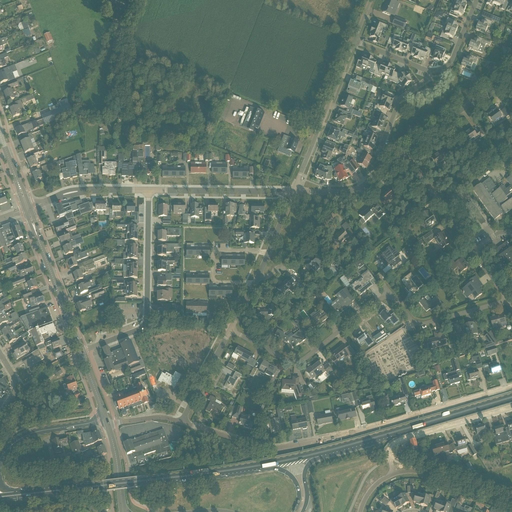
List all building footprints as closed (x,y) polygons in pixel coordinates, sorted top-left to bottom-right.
[(391,0),(387,0),(382,13),(390,16),(394,7),(397,8),(399,4),(396,2),(391,0)] [(455,6),(465,10),(466,6),(467,4),(463,3),(464,0),(454,0),(454,2),(457,3),(455,6)] [(499,9),(504,12),(508,3),(505,2),(505,0),(498,0),(496,5),(500,7),(499,9)] [(449,15),(457,18),(458,15),(462,16),(462,14),(463,14),(465,10),(455,6),(454,10),(451,9),(449,15)] [(446,29),(456,33),(457,28),(458,26),(454,25),(456,22),(448,18),(445,24),(448,25),(446,29)] [(479,32),(485,34),(487,27),(490,28),(492,23),(484,19),(483,22),(481,22),(480,24),(478,23),(475,30),(476,31),(479,33),(479,32)] [(406,23),(399,20),(396,27),(403,30),(406,23)] [(21,24),(24,30),(30,27),(28,23),(26,24),(25,22),(21,24)] [(372,31),(381,34),(382,31),(385,32),(388,26),(379,23),(377,26),(375,25),(374,28),(373,27),(372,29),(372,31)] [(25,33),(26,37),(31,35),(29,29),(23,32),(24,34),(25,33)] [(440,37),(448,40),(449,37),(453,38),(453,36),(454,37),(456,33),(446,29),(445,32),(442,31),(440,37)] [(373,42),(377,44),(381,34),(372,31),(371,30),(370,34),(371,34),(370,37),(372,39),(374,40),(373,42)] [(44,35),(47,43),(53,41),(50,33),(44,35)] [(395,50),(396,51),(400,41),(398,41),(400,37),(394,35),(392,39),(390,44),(393,45),(392,48),(395,49),(395,50)] [(477,52),(480,45),(485,47),(486,45),(489,46),(491,43),(477,37),(475,41),(473,40),(472,42),(471,41),(468,48),(469,49),(469,50),(472,51),(472,50),(477,52)] [(402,52),(405,53),(406,51),(408,51),(411,42),(407,40),(406,44),(400,41),(396,51),(402,53),(402,52)] [(414,58),(416,59),(420,49),(417,48),(418,45),(411,42),(408,51),(412,53),(411,55),(414,57),(414,58)] [(438,62),(439,62),(440,61),(441,61),(442,59),(443,59),(444,56),(443,56),(444,53),(439,51),(440,48),(436,46),(435,49),(433,49),(432,51),(430,56),(433,58),(432,60),(435,61),(437,62),(438,62)] [(421,59),(424,61),(425,58),(428,59),(431,50),(426,48),(424,51),(420,49),(416,59),(420,60),(421,59)] [(0,68),(2,68),(2,67),(7,66),(5,63),(5,62),(1,64),(0,61),(0,60),(4,59),(8,57),(7,54),(1,56),(0,56),(0,68)] [(464,68),(470,70),(473,64),(475,65),(478,59),(469,55),(468,59),(466,58),(465,60),(464,59),(461,67),(462,67),(461,68),(464,69),(464,68)] [(367,68),(370,59),(367,57),(366,58),(363,57),(362,60),(362,59),(361,61),(359,60),(356,68),(359,69),(360,66),(367,68)] [(369,73),(374,75),(378,66),(375,65),(376,62),(373,61),(373,60),(372,59),(371,60),(370,59),(367,68),(370,70),(369,73)] [(374,75),(380,77),(381,74),(385,75),(388,67),(387,66),(385,65),(385,66),(382,65),(381,67),(378,66),(374,75)] [(4,74),(0,75),(0,82),(0,84),(5,82),(7,82),(15,79),(14,79),(12,73),(17,72),(14,66),(3,70),(4,74)] [(387,80),(393,83),(397,73),(394,72),(395,70),(392,69),(392,68),(388,66),(388,67),(385,75),(389,77),(387,80)] [(400,82),(404,87),(405,86),(406,86),(406,87),(409,84),(411,82),(410,81),(411,80),(407,74),(405,76),(404,75),(402,76),(397,73),(393,83),(397,84),(400,82)] [(359,85),(350,81),(348,88),(350,89),(349,92),(355,95),(356,92),(358,93),(360,89),(361,89),(363,90),(365,85),(365,84),(360,82),(359,85)] [(7,102),(14,99),(12,94),(15,93),(14,90),(4,93),(7,102)] [(381,93),(379,96),(383,98),(381,102),(391,106),(394,99),(388,97),(388,96),(389,95),(389,93),(382,90),(381,93)] [(33,100),(36,108),(37,107),(32,95),(21,100),(23,104),(33,100)] [(344,97),(340,107),(345,108),(351,111),(351,110),(353,106),(350,105),(352,100),(349,99),(344,97)] [(36,123),(38,128),(45,125),(72,115),(67,100),(59,103),(61,109),(41,116),(43,120),(36,123)] [(374,109),(381,112),(382,109),(388,112),(388,111),(389,111),(391,107),(390,107),(390,106),(391,106),(378,100),(382,102),(381,105),(377,105),(377,107),(375,106),(374,109)] [(10,110),(13,118),(19,116),(17,110),(22,108),(20,102),(14,104),(15,108),(10,110)] [(250,108),(242,127),(257,133),(264,114),(263,113),(264,112),(259,110),(258,111),(250,108)] [(496,111),(488,117),(491,121),(493,124),(497,121),(498,120),(500,122),(506,117),(506,118),(511,115),(509,113),(506,109),(502,112),(499,114),(496,111)] [(353,115),(360,118),(362,114),(363,111),(359,110),(358,113),(353,111),(351,115),(353,115)] [(180,119),(185,119),(193,120),(193,112),(185,112),(181,112),(181,111),(177,111),(176,118),(180,119)] [(374,122),(384,126),(385,123),(384,122),(386,119),(382,118),(383,114),(374,111),(373,115),(373,116),(373,117),(374,118),(376,118),(374,122)] [(334,122),(343,125),(346,118),(351,120),(353,115),(351,115),(343,112),(342,115),(337,113),(336,118),(335,118),(334,120),(334,121),(334,122)] [(49,129),(52,137),(59,135),(55,126),(58,125),(57,121),(48,124),(50,128),(49,129)] [(22,128),(15,130),(18,136),(27,133),(30,132),(38,129),(36,122),(32,124),(22,128)] [(367,130),(375,133),(377,130),(381,132),(383,127),(384,127),(384,126),(374,122),(373,125),(371,124),(370,125),(369,125),(367,130)] [(329,135),(327,139),(332,140),(335,142),(337,137),(340,139),(341,137),(344,138),(345,135),(339,132),(336,131),(331,129),(330,132),(329,132),(328,135),(329,135)] [(462,143),(464,147),(479,137),(480,138),(484,136),(480,131),(475,134),(471,129),(464,134),(465,135),(462,137),(464,141),(463,142),(464,142),(462,143)] [(364,131),(363,135),(365,136),(363,140),(366,141),(375,145),(376,145),(377,141),(376,141),(375,141),(376,138),(371,136),(373,133),(366,131),(366,132),(364,131)] [(21,143),(23,149),(32,145),(31,142),(31,140),(34,140),(32,134),(22,138),(23,138),(24,138),(26,141),(21,143)] [(292,152),(294,153),(298,142),(288,138),(283,149),(289,151),(292,152)] [(361,147),(360,150),(364,152),(365,148),(372,151),(373,148),(374,149),(375,146),(375,145),(366,141),(363,140),(361,139),(360,143),(364,144),(362,147),(361,147)] [(137,152),(140,152),(140,149),(142,149),(142,143),(137,143),(137,144),(134,144),(134,146),(132,146),(132,151),(137,151),(137,152)] [(30,156),(30,157),(39,153),(37,148),(33,149),(32,145),(23,149),(25,154),(30,152),(31,156),(30,156)] [(322,159),(329,162),(331,157),(333,153),(334,154),(334,153),(335,151),(335,150),(334,150),(334,149),(325,145),(323,148),(322,149),(321,151),(322,152),(322,153),(324,154),(322,159)] [(431,158),(437,167),(452,156),(448,151),(443,154),(441,151),(431,158)] [(140,152),(137,152),(137,156),(137,158),(137,166),(137,172),(142,172),(142,175),(144,178),(145,178),(147,175),(148,175),(149,175),(150,174),(150,173),(154,173),(154,167),(157,167),(157,162),(152,162),(151,163),(145,163),(145,161),(143,159),(143,157),(143,152),(140,152)] [(80,154),(76,156),(77,162),(78,166),(78,171),(83,171),(83,176),(88,176),(90,176),(90,175),(95,175),(95,170),(94,170),(94,165),(90,165),(90,161),(90,165),(82,165),(80,154)] [(360,160),(358,164),(362,167),(362,168),(364,169),(365,169),(366,169),(369,163),(370,163),(372,159),(368,157),(363,154),(363,155),(360,160)] [(38,166),(34,156),(27,159),(28,160),(27,160),(31,169),(38,166)] [(130,177),(134,177),(134,172),(134,167),(122,167),(122,160),(122,156),(118,156),(118,160),(118,164),(118,169),(122,169),(122,177),(130,177)] [(334,175),(334,178),(335,179),(338,178),(339,182),(348,178),(345,171),(348,170),(348,169),(348,168),(347,166),(349,164),(349,163),(345,157),(337,161),(340,168),(338,169),(334,170),(336,174),(334,175)] [(349,164),(355,172),(359,169),(356,165),(353,160),(349,163),(349,164)] [(55,164),(57,172),(60,171),(58,166),(64,164),(63,161),(59,162),(55,164)] [(71,168),(62,170),(63,175),(64,180),(77,177),(76,172),(75,168),(76,168),(76,167),(75,162),(70,163),(71,168)] [(33,175),(35,182),(42,180),(40,176),(44,174),(43,172),(56,168),(56,169),(55,169),(56,173),(57,172),(55,164),(54,164),(54,163),(41,168),(42,171),(33,175)] [(110,176),(115,176),(115,168),(116,168),(116,163),(104,163),(104,168),(102,168),(102,175),(109,175),(110,175),(110,176)] [(315,176),(315,177),(325,181),(325,180),(326,180),(331,180),(331,176),(331,171),(331,167),(327,167),(327,170),(326,172),(323,170),(318,168),(316,173),(315,174),(315,175),(315,176)] [(472,190),(494,220),(502,215),(503,216),(511,209),(511,171),(510,173),(511,173),(507,176),(508,179),(506,180),(510,187),(506,190),(503,186),(502,187),(501,186),(498,188),(497,186),(495,187),(489,179),(480,186),(479,183),(475,186),(477,187),(472,190)] [(381,202),(385,206),(388,203),(388,202),(393,198),(394,199),(395,198),(388,191),(381,196),(384,199),(381,202)] [(81,201),(57,207),(57,208),(56,209),(58,214),(57,215),(56,217),(56,218),(59,217),(59,218),(65,216),(65,219),(66,219),(67,221),(74,218),(71,212),(72,212),(73,212),(79,210),(81,216),(92,212),(92,210),(92,205),(92,204),(89,204),(88,203),(83,205),(81,201)] [(475,207),(471,202),(467,205),(470,210),(475,207)] [(94,218),(94,222),(98,222),(97,213),(97,212),(109,212),(109,209),(106,209),(106,207),(106,206),(106,204),(96,204),(96,206),(92,206),(92,205),(92,210),(92,212),(92,213),(94,213),(94,218)] [(174,209),(173,212),(178,212),(178,214),(182,214),(182,212),(184,212),(185,210),(185,205),(174,204),(174,209)] [(187,225),(191,225),(191,218),(198,218),(198,214),(202,214),(202,208),(198,207),(199,205),(194,205),(191,205),(191,215),(187,215),(187,221),(187,224),(187,225)] [(205,221),(211,221),(211,212),(217,212),(217,205),(208,205),(208,209),(205,209),(205,221)] [(226,212),(226,217),(227,217),(234,217),(234,215),(234,213),(236,213),(236,205),(226,205),(226,210),(226,212)] [(251,205),(251,216),(256,216),(256,213),(263,213),(263,212),(264,212),(264,211),(264,210),(264,209),(263,209),(263,205),(251,205)] [(363,212),(359,216),(362,219),(360,221),(363,225),(365,223),(374,215),(379,220),(385,214),(380,209),(378,211),(377,210),(379,208),(376,205),(374,207),(373,206),(369,209),(370,210),(369,211),(368,210),(364,213),(363,212)] [(109,212),(109,220),(113,220),(112,213),(116,213),(116,218),(123,218),(123,212),(120,212),(120,206),(112,206),(112,209),(109,209),(109,212)] [(134,225),(138,225),(138,213),(135,213),(135,206),(127,206),(127,211),(127,213),(131,213),(131,217),(135,217),(134,225)] [(163,225),(170,225),(170,221),(167,221),(167,206),(159,206),(158,217),(163,217),(163,225)] [(412,213),(415,218),(422,213),(419,208),(412,213)] [(423,215),(421,216),(423,220),(422,221),(427,228),(431,224),(435,222),(435,221),(435,220),(434,218),(433,218),(430,215),(429,215),(427,212),(423,215)] [(247,232),(251,232),(251,229),(259,229),(259,224),(258,224),(258,219),(257,219),(257,216),(256,216),(251,216),(245,216),(243,216),(243,219),(245,219),(245,220),(250,220),(250,229),(247,229),(247,232)] [(55,227),(57,234),(62,232),(61,230),(65,229),(66,233),(70,232),(76,230),(73,221),(69,222),(68,221),(67,222),(64,222),(65,224),(63,224),(63,223),(59,224),(59,225),(55,227)] [(3,229),(0,229),(0,232),(6,248),(7,247),(11,246),(10,243),(18,240),(23,239),(19,228),(18,228),(12,230),(10,224),(2,227),(3,229)] [(125,225),(120,225),(117,225),(117,228),(123,228),(123,230),(126,230),(126,235),(138,235),(138,228),(130,228),(130,225),(125,225)] [(403,231),(408,237),(413,234),(410,230),(411,229),(409,226),(408,227),(406,225),(402,228),(404,231),(403,231)] [(158,242),(166,242),(166,237),(174,237),(179,237),(179,230),(167,230),(167,233),(158,233),(158,242)] [(332,239),(339,245),(348,236),(349,235),(353,239),(356,237),(349,230),(346,232),(346,233),(345,234),(342,231),(337,236),(336,235),(332,239)] [(59,237),(61,243),(73,239),(74,242),(83,238),(83,237),(80,238),(80,235),(73,238),(70,232),(66,233),(67,234),(59,237)] [(241,248),(247,248),(247,244),(254,244),(254,235),(251,235),(251,232),(247,232),(236,232),(236,236),(243,236),(243,244),(241,244),(241,248)] [(434,239),(442,249),(448,245),(443,237),(444,237),(441,234),(435,238),(433,235),(425,240),(427,244),(434,239)] [(63,251),(63,252),(64,255),(65,255),(66,256),(73,253),(72,250),(73,250),(72,248),(80,245),(78,240),(66,245),(67,247),(63,249),(64,251),(63,251)] [(491,253),(503,270),(511,264),(511,244),(509,241),(491,253)] [(16,251),(17,255),(24,252),(21,245),(11,249),(12,252),(16,251)] [(157,253),(157,256),(158,256),(158,257),(163,257),(166,257),(166,253),(174,253),(174,245),(167,245),(167,248),(163,248),(158,248),(158,253),(157,253)] [(407,250),(411,254),(415,250),(412,246),(407,250)] [(380,261),(385,268),(390,265),(393,268),(401,262),(398,257),(400,255),(395,249),(393,251),(390,247),(386,249),(387,251),(382,255),(384,257),(380,261)] [(69,266),(70,269),(71,269),(77,267),(75,262),(80,260),(88,257),(86,252),(82,254),(73,257),(74,259),(68,261),(70,265),(69,266)] [(82,264),(84,268),(94,264),(106,259),(108,258),(110,257),(109,254),(91,260),(82,264)] [(18,256),(11,259),(13,263),(15,262),(15,263),(16,266),(21,264),(22,263),(27,262),(25,255),(20,257),(19,257),(18,256)] [(329,255),(324,260),(326,263),(330,267),(335,262),(329,255)] [(308,257),(304,261),(307,265),(305,267),(308,271),(309,272),(311,270),(315,274),(320,269),(319,268),(318,267),(323,262),(322,262),(320,260),(317,256),(314,258),(313,257),(313,256),(310,259),(308,257)] [(76,273),(73,274),(75,279),(75,280),(76,283),(79,282),(79,281),(83,280),(81,275),(88,273),(88,271),(95,269),(95,268),(96,269),(108,264),(108,263),(111,263),(111,257),(110,257),(108,258),(108,263),(106,259),(94,264),(84,268),(80,269),(78,269),(79,272),(76,273)] [(457,267),(461,273),(468,268),(464,263),(465,263),(462,259),(457,263),(454,260),(450,263),(449,263),(454,270),(457,267)] [(158,264),(158,272),(163,272),(165,272),(168,272),(170,272),(170,266),(173,266),(173,264),(174,264),(174,263),(174,260),(169,260),(166,260),(161,260),(161,264),(158,264)] [(360,261),(354,265),(358,270),(360,268),(364,266),(360,261)] [(4,270),(6,274),(17,269),(15,265),(4,270)] [(17,270),(20,278),(26,275),(26,276),(34,273),(31,266),(24,269),(23,267),(17,270)] [(353,284),(351,285),(354,288),(353,289),(356,293),(357,292),(360,296),(373,286),(367,278),(371,275),(367,271),(361,276),(363,279),(362,280),(361,279),(357,282),(356,282),(353,284)] [(407,288),(409,291),(415,286),(418,290),(423,286),(415,276),(414,278),(410,274),(404,279),(409,286),(407,288)] [(158,287),(166,287),(166,286),(171,287),(171,286),(172,286),(172,281),(171,281),(171,275),(165,275),(165,279),(158,279),(158,287)] [(470,283),(461,291),(466,297),(471,293),(475,299),(482,294),(478,289),(477,289),(475,287),(480,284),(476,277),(471,280),(469,282),(470,283)] [(14,287),(14,288),(16,287),(16,285),(25,282),(24,278),(22,279),(12,283),(13,287),(14,287)] [(429,282),(431,286),(438,282),(436,278),(429,282)] [(78,288),(80,295),(88,292),(88,290),(87,289),(91,287),(90,285),(94,283),(92,279),(90,280),(84,282),(85,285),(78,288)] [(283,296),(289,291),(292,294),(297,290),(294,287),(295,286),(289,279),(277,290),(279,292),(275,295),(281,301),(284,299),(282,296),(283,296)] [(28,284),(25,285),(26,288),(29,287),(30,291),(33,290),(35,290),(37,289),(34,281),(30,283),(28,283),(28,284)] [(300,287),(307,294),(312,290),(305,282),(300,287)] [(96,287),(88,290),(88,292),(89,294),(102,289),(101,284),(96,286),(96,287)] [(340,302),(331,308),(337,316),(343,311),(342,311),(349,306),(349,307),(353,304),(351,303),(355,300),(345,288),(338,294),(341,298),(338,300),(340,302)] [(91,294),(93,299),(105,295),(103,290),(91,294)] [(157,293),(157,302),(163,302),(168,302),(168,299),(168,296),(172,296),(172,290),(165,290),(165,293),(163,293),(157,293)] [(33,296),(29,298),(31,304),(30,305),(31,308),(34,307),(37,306),(37,305),(40,304),(42,303),(45,302),(42,295),(38,296),(37,295),(33,296)] [(419,303),(426,312),(430,310),(431,311),(436,307),(438,309),(442,306),(436,297),(431,301),(427,296),(423,300),(422,299),(421,300),(422,301),(419,303)] [(80,304),(76,305),(78,313),(86,311),(85,308),(91,305),(89,299),(83,302),(83,303),(80,304)] [(5,310),(6,311),(13,307),(10,302),(9,301),(3,305),(2,305),(5,310)] [(157,310),(157,317),(166,317),(166,315),(169,315),(169,311),(169,308),(176,309),(176,305),(169,305),(163,305),(163,310),(162,310),(161,310),(157,310)] [(261,318),(261,326),(267,326),(266,321),(268,321),(272,318),(272,316),(274,316),(273,305),(268,306),(268,311),(262,311),(258,311),(258,316),(262,316),(262,318),(261,318)] [(29,332),(28,333),(39,329),(39,328),(48,325),(53,323),(47,308),(27,316),(26,316),(20,318),(29,332)] [(315,327),(317,329),(323,325),(322,323),(328,319),(321,310),(314,315),(316,317),(314,319),(312,319),(311,319),(311,325),(310,326),(312,328),(313,328),(315,327)] [(385,311),(379,316),(385,323),(389,320),(391,323),(393,326),(399,322),(393,314),(390,317),(388,314),(387,312),(385,311)] [(10,316),(14,322),(19,319),(15,313),(10,316)] [(0,318),(0,326),(10,321),(8,318),(6,315),(0,318)] [(495,327),(496,330),(502,329),(501,325),(506,323),(503,315),(499,316),(499,317),(490,319),(492,328),(495,327)] [(372,321),(365,326),(374,338),(381,333),(382,335),(386,332),(379,323),(375,326),(372,321)] [(474,323),(471,324),(471,323),(464,326),(465,331),(462,332),(463,336),(465,336),(467,341),(473,339),(472,336),(477,334),(475,327),(474,323)] [(32,338),(36,347),(52,340),(57,338),(55,335),(57,334),(58,333),(58,332),(56,326),(55,325),(53,326),(53,325),(39,331),(39,329),(28,333),(30,335),(31,338),(32,338)] [(6,330),(2,332),(4,335),(2,336),(4,339),(5,338),(12,334),(11,331),(13,329),(12,326),(6,330)] [(176,330),(180,341),(184,339),(180,328),(176,330)] [(171,332),(175,342),(180,341),(176,330),(171,332)] [(288,343),(293,348),(301,342),(302,343),(307,339),(300,330),(291,338),(291,337),(289,339),(287,337),(284,335),(284,334),(277,330),(275,336),(279,338),(278,339),(286,344),(287,343),(288,343)] [(488,333),(497,346),(503,344),(501,340),(498,341),(491,331),(488,333)] [(171,332),(167,334),(170,343),(171,345),(176,344),(176,343),(175,342),(171,332)] [(433,339),(425,341),(427,346),(428,350),(428,351),(430,350),(447,345),(445,341),(444,336),(441,337),(440,332),(434,334),(435,339),(436,339),(434,340),(433,339)] [(358,336),(354,339),(359,345),(363,342),(365,344),(368,347),(373,343),(367,335),(365,337),(362,333),(360,334),(358,335),(358,336)] [(484,345),(485,349),(491,347),(492,347),(495,346),(497,346),(488,333),(488,334),(484,337),(489,343),(484,345)] [(14,337),(12,334),(5,338),(6,339),(4,339),(6,342),(7,341),(9,344),(11,343),(12,344),(16,342),(15,341),(19,339),(17,336),(14,337)] [(167,334),(162,335),(166,345),(170,343),(167,334)] [(198,343),(207,348),(209,343),(205,340),(206,337),(200,334),(198,338),(200,339),(198,343)] [(378,336),(373,339),(375,341),(377,344),(387,337),(385,334),(380,338),(378,336)] [(162,335),(158,337),(162,348),(166,346),(166,345),(162,335)] [(158,337),(153,339),(157,349),(162,348),(158,337)] [(153,339),(149,341),(150,345),(152,350),(153,352),(158,350),(157,349),(153,339)] [(49,347),(50,351),(61,347),(59,340),(51,343),(45,345),(46,348),(49,347)] [(104,361),(109,375),(114,373),(129,367),(130,369),(140,365),(139,362),(131,341),(121,345),(122,348),(122,349),(110,354),(105,356),(106,360),(104,361)] [(17,346),(13,349),(15,352),(14,352),(15,355),(14,356),(17,360),(21,357),(25,355),(24,353),(26,352),(25,351),(28,349),(24,342),(21,344),(22,346),(19,347),(18,346),(17,346)] [(192,346),(190,349),(196,353),(198,349),(204,353),(207,348),(198,343),(196,342),(193,346),(192,346)] [(332,360),(336,367),(340,363),(338,361),(343,357),(345,359),(350,356),(351,357),(355,354),(349,346),(345,349),(343,346),(332,355),(335,358),(332,360)] [(492,348),(486,350),(488,355),(497,353),(495,347),(492,348)] [(241,359),(248,363),(252,355),(238,348),(234,354),(241,358),(241,359)] [(33,353),(39,363),(44,360),(38,350),(33,353)] [(53,353),(55,359),(62,356),(60,350),(53,353)] [(187,350),(185,355),(188,357),(185,362),(196,367),(199,363),(198,362),(193,359),(195,354),(187,350)] [(27,366),(31,373),(41,367),(38,363),(34,356),(23,363),(26,367),(27,366)] [(451,373),(443,376),(444,381),(449,380),(449,381),(450,386),(459,383),(458,378),(461,377),(460,371),(457,359),(451,361),(454,372),(455,375),(451,376),(451,373)] [(130,369),(131,373),(141,369),(145,368),(142,361),(139,362),(140,365),(130,369)] [(268,381),(272,383),(280,370),(275,368),(275,369),(268,365),(268,364),(264,362),(264,361),(259,371),(270,377),(268,381)] [(182,365),(180,369),(186,372),(188,369),(194,372),(196,367),(185,362),(183,366),(182,365)] [(312,379),(313,380),(315,378),(316,379),(325,372),(327,375),(333,370),(328,364),(323,368),(318,363),(311,368),(310,367),(305,371),(312,379)] [(489,368),(483,369),(485,376),(500,372),(498,364),(493,366),(492,363),(488,364),(489,368)] [(54,373),(57,378),(63,374),(59,369),(54,373)] [(145,371),(132,375),(134,380),(139,378),(139,377),(146,375),(145,371)] [(468,373),(470,381),(479,378),(477,371),(468,373)] [(229,377),(224,387),(229,390),(230,387),(233,389),(238,379),(239,379),(241,376),(240,375),(235,372),(233,377),(233,378),(232,379),(229,377)] [(162,382),(174,388),(181,376),(175,373),(172,378),(173,379),(172,380),(170,379),(169,379),(165,377),(165,376),(162,374),(158,382),(161,384),(162,382)] [(68,389),(69,391),(77,388),(73,377),(67,380),(68,383),(63,385),(65,390),(68,389)] [(293,391),(297,400),(302,398),(302,397),(305,396),(301,385),(298,386),(299,378),(293,378),(293,383),(290,382),(290,381),(283,381),(282,390),(293,391)] [(430,393),(435,391),(435,392),(440,391),(437,381),(432,382),(433,386),(428,388),(427,388),(427,387),(426,387),(425,386),(424,386),(423,386),(422,386),(422,387),(421,387),(420,388),(420,389),(419,389),(419,390),(419,391),(419,390),(413,392),(415,397),(421,396),(421,398),(430,395),(430,393)] [(122,416),(125,417),(127,415),(126,411),(148,403),(146,397),(148,396),(148,395),(147,392),(146,392),(144,393),(141,385),(136,387),(137,389),(122,394),(122,393),(114,396),(117,402),(114,403),(116,409),(119,408),(120,410),(121,410),(122,413),(121,414),(122,416)] [(348,395),(341,396),(342,400),(349,398),(351,403),(354,402),(352,394),(348,395)] [(391,404),(392,407),(400,405),(400,403),(406,401),(405,396),(390,401),(391,403),(390,403),(388,395),(383,397),(386,407),(391,405),(390,405),(391,404)] [(211,410),(220,415),(224,408),(216,403),(217,400),(210,396),(208,401),(210,402),(205,411),(210,414),(211,410)] [(375,408),(372,400),(364,403),(363,401),(359,402),(359,404),(361,412),(370,409),(371,413),(375,412),(374,408),(375,408)] [(241,409),(235,407),(232,417),(238,419),(241,409)] [(339,409),(336,409),(337,413),(339,421),(356,417),(354,409),(343,412),(340,413),(339,409)] [(318,425),(319,426),(322,426),(322,425),(332,423),(330,411),(325,412),(325,415),(320,416),(320,415),(316,416),(318,426),(318,425)] [(251,430),(254,421),(251,420),(252,418),(246,416),(245,418),(241,417),(239,424),(244,426),(244,427),(251,430)] [(275,420),(275,417),(269,417),(267,418),(268,422),(267,422),(266,423),(267,428),(268,429),(269,429),(270,429),(272,434),(281,433),(279,424),(280,424),(279,419),(275,420)] [(291,422),(293,430),(300,429),(300,428),(302,428),(302,429),(303,430),(307,429),(306,428),(307,428),(306,419),(291,422)] [(478,435),(479,441),(484,440),(482,434),(485,433),(483,425),(474,428),(477,435),(478,435)] [(502,440),(503,443),(509,441),(508,438),(507,432),(504,433),(502,427),(495,429),(496,434),(495,434),(497,441),(502,440)] [(124,443),(123,444),(127,455),(133,453),(134,459),(136,458),(139,457),(140,460),(144,458),(143,456),(155,452),(156,454),(170,450),(169,446),(163,430),(124,443)] [(85,443),(86,447),(102,441),(98,433),(93,435),(92,433),(83,434),(85,443)] [(55,453),(56,454),(61,453),(60,448),(62,448),(61,444),(62,443),(62,444),(68,442),(67,438),(60,440),(59,439),(52,441),(55,453)] [(455,448),(456,450),(457,452),(466,450),(466,449),(467,448),(472,457),(476,455),(470,444),(468,440),(464,441),(464,439),(456,441),(458,447),(455,448)] [(412,441),(409,442),(411,449),(412,455),(415,454),(414,449),(417,447),(415,440),(414,440),(412,440),(412,441)] [(72,451),(74,455),(82,452),(78,442),(70,445),(72,451)] [(446,444),(439,446),(442,456),(444,462),(447,461),(445,453),(448,453),(449,453),(450,454),(452,453),(453,452),(456,450),(455,448),(453,444),(449,446),(450,447),(448,448),(446,444)] [(439,446),(431,448),(434,456),(437,456),(438,455),(441,463),(444,462),(442,456),(439,446)] [(94,454),(96,458),(100,457),(107,455),(104,447),(97,449),(97,450),(93,451),(94,454)] [(64,457),(57,458),(59,466),(66,464),(64,457)] [(453,472),(451,476),(463,481),(465,477),(453,472)] [(398,498),(403,507),(408,503),(406,500),(408,499),(406,494),(404,495),(398,498)] [(420,506),(423,497),(422,497),(417,496),(417,494),(415,494),(413,498),(414,499),(413,502),(416,503),(416,504),(420,505),(420,506)] [(420,506),(427,507),(428,503),(429,504),(430,502),(432,502),(433,496),(429,496),(429,498),(423,497),(420,506)] [(393,505),(395,509),(398,508),(398,509),(402,506),(402,507),(403,507),(398,498),(398,499),(394,502),(393,500),(390,502),(393,506),(393,505)] [(444,505),(440,511),(449,511),(451,508),(454,509),(457,502),(452,500),(450,503),(445,501),(444,503),(444,505)] [(435,506),(434,509),(436,510),(436,511),(437,511),(440,511),(444,505),(444,503),(439,501),(439,502),(436,501),(434,505),(435,506)]
